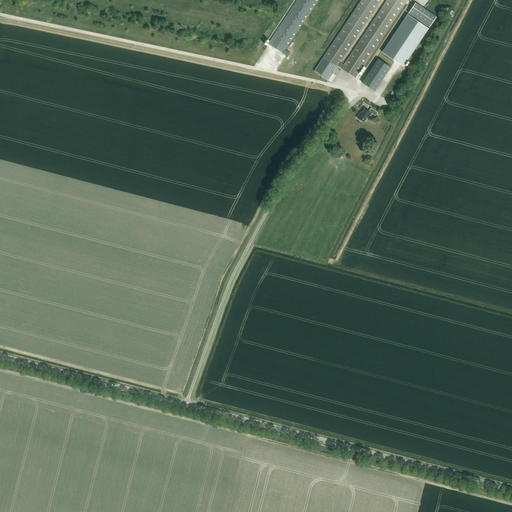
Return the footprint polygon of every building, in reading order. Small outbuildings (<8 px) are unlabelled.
[(297,0),(269,44),(286,56),(289,52),(284,49),(317,0),(297,0)] [(387,0),(344,66),(340,63),(381,0),(362,0),(324,58),(323,57),(314,71),(328,81),(337,66),(355,79),(407,1),(405,0),(387,0)] [(428,28),(436,17),(415,3),(408,13),(428,28)] [(403,67),(413,52),(428,29),(407,15),(382,53),(403,67)] [(375,91),(391,67),(378,58),(362,82),(375,91)] [(375,117),(378,113),(371,109),(369,112),(364,109),(362,113),(361,112),(357,118),(363,123),(367,117),(368,118),(371,114),(375,117)]
